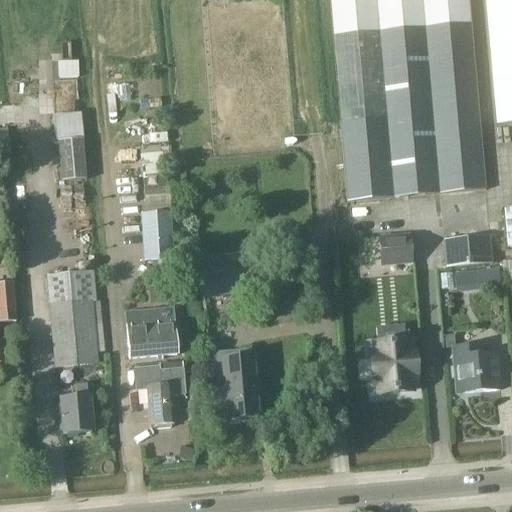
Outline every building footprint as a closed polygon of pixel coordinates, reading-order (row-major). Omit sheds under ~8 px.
[(329,0),(347,202),(437,194),(483,190),(466,0),(329,0)] [(511,0),(484,0),(495,125),(511,123),(511,0)] [(78,62),(58,63),(59,79),(78,78),(78,62)] [(62,183),(87,181),(82,113),(57,115),(62,183)] [(149,207),(173,204),(171,188),(147,192),(149,207)] [(507,248),(511,247),(511,208),(503,209),(507,248)] [(146,262),(174,260),(171,215),(143,216),(146,262)] [(380,265),(409,262),(407,237),(377,240),(380,265)] [(443,267),(450,267),(489,262),(487,239),(441,243),(443,267)] [(254,266),(253,257),(244,258),(245,267),(224,269),(223,258),(200,260),(201,272),(199,272),(202,299),(258,293),(255,265),(254,266)] [(55,369),(97,365),(89,274),(47,279),(50,306),(55,369)] [(0,322),(15,321),(12,284),(0,284),(0,322)] [(128,338),(174,334),(172,311),(126,315),(128,338)] [(130,360),(177,356),(174,334),(128,338),(130,360)] [(407,342),(374,345),(375,354),(369,354),(372,386),(378,386),(379,395),(411,392),(410,377),(416,376),(414,350),(407,351),(407,342)] [(481,356),(481,346),(452,349),(456,395),(500,391),(496,355),(481,356)] [(248,352),(208,356),(210,377),(209,377),(211,393),(213,412),(226,411),(227,422),(259,419),(256,387),(252,387),(251,373),(250,373),(248,352)] [(159,368),(133,370),(135,392),(146,391),(146,393),(150,428),(151,428),(156,427),(157,431),(171,430),(171,426),(174,426),(172,398),(185,397),(185,396),(183,370),(182,364),(159,366),(159,368)] [(86,398),(85,386),(75,386),(76,398),(60,400),(63,435),(91,433),(89,398),(86,398)] [(187,450),(183,461),(191,464),(195,453),(187,450)]
